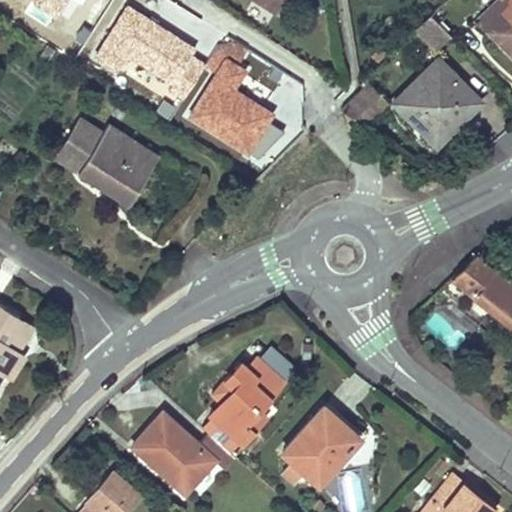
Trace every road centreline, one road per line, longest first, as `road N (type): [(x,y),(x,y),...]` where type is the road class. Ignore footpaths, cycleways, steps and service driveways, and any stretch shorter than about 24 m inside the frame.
road 1 (residential): [(305,251),(270,261),(128,344),(0,489)]
road 2 (residential): [(350,284),(406,365),(511,455)]
road 3 (residential): [(384,238),(511,177)]
road 4 (residential): [(384,238),(369,212),(339,205),(312,222),(305,251)]
